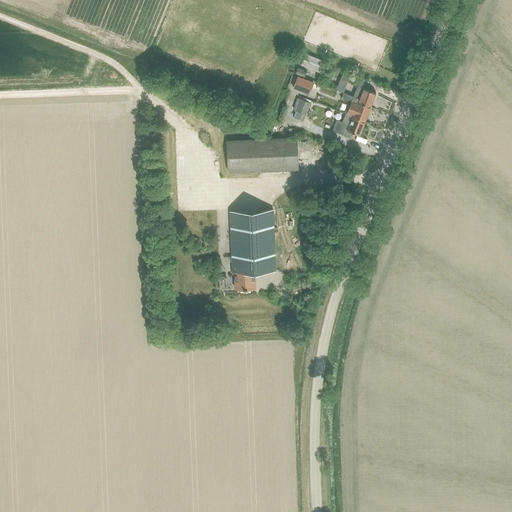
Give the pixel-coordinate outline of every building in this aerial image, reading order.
[(323,63),(304,56),(301,62),(320,69),(323,63)] [(356,77),(345,73),(342,78),(354,83),(356,77)] [(294,74),(291,87),(308,91),(312,78),(294,74)] [(347,94),(345,100),(350,102),(351,99),(369,106),(375,92),(357,85),(352,96),(347,94)] [(309,103),(300,99),(295,110),(305,114),(309,103)] [(351,99),(350,102),(346,114),(352,116),(364,120),(369,106),(351,99)] [(348,125),(336,120),(331,131),(349,138),(351,132),(358,135),(364,120),(352,116),(348,125)] [(296,138),(225,141),(227,172),(297,169),(296,138)] [(196,152),(177,153),(180,226),(200,225),(196,152)] [(253,270),(274,269),(272,209),(229,211),(231,273),(234,273),(235,289),(254,288),(253,270)]
